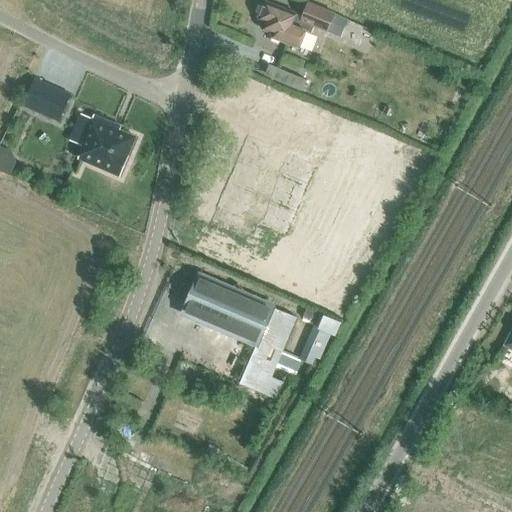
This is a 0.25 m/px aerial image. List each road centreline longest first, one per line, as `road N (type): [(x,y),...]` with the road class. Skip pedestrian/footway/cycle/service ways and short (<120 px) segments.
road 1 (unclassified): [(46,511),(139,298),(183,107)]
road 2 (unclassified): [(366,511),(511,257)]
road 3 (unclassified): [(183,107),(0,14)]
